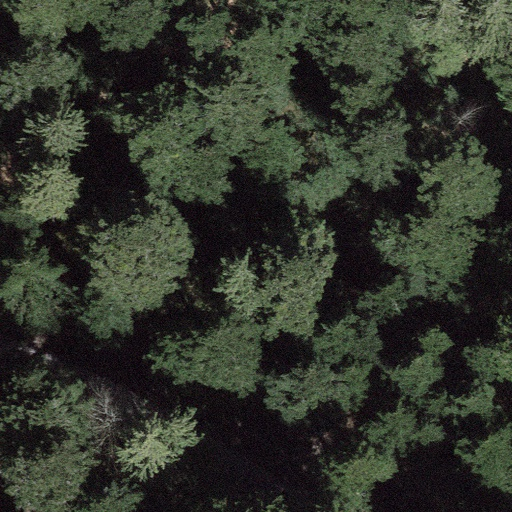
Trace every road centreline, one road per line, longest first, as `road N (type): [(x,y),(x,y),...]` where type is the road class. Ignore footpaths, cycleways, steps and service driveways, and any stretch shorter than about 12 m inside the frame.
road 1 (unclassified): [(296,511),(116,406),(0,359)]
road 2 (track): [(0,160),(242,0)]
